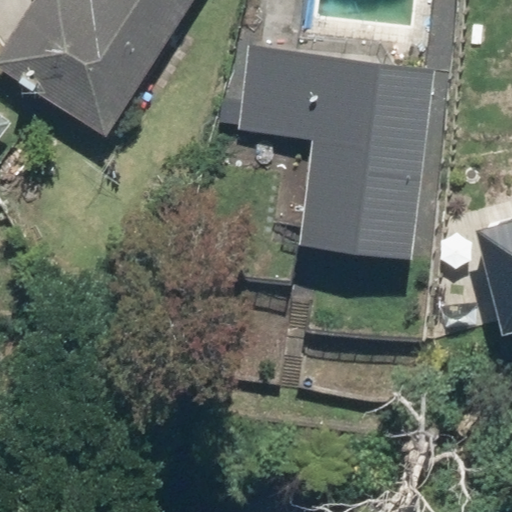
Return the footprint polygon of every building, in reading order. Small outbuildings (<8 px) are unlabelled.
[(26,0),(0,38),(0,73),(98,141),(196,0),(26,0)] [(511,0),(479,0),(491,133),(511,130),(511,0)] [(411,261),(432,59),(240,39),(230,138),(303,145),(292,249),(411,261)] [(0,176),(24,148),(0,127),(0,176)] [(511,204),(487,211),(511,305),(511,204)]
